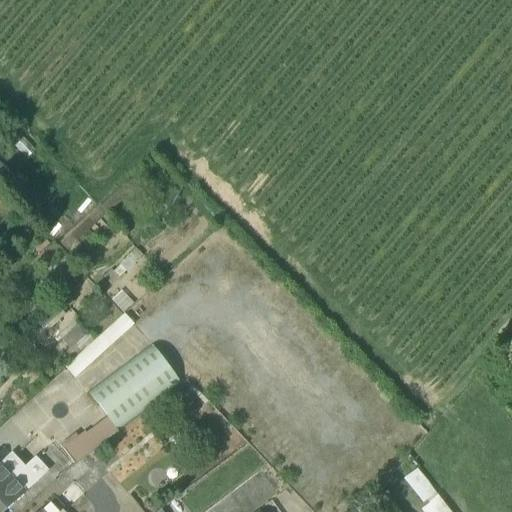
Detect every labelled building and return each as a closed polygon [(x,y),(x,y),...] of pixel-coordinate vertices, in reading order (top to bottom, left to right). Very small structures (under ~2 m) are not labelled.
[(64,316),(57,308),(33,329),(40,338),(64,316)] [(122,316),(64,369),(74,379),(132,326),(122,316)] [(93,342),(74,321),(57,336),(69,349),(67,352),(74,359),(93,342)] [(214,402),(242,376),(196,327),(168,352),(214,402)] [(180,382),(150,345),(87,392),(106,417),(85,433),(83,433),(77,437),(74,434),(59,446),(74,466),(118,432),(117,430),(180,382)] [(60,373),(44,389),(51,396),(67,380),(60,373)] [(193,418),(192,416),(195,414),(189,406),(185,409),(180,403),(172,408),(184,425),(193,418)] [(176,450),(198,434),(192,425),(183,432),(182,430),(168,441),(176,450)] [(0,511),(5,511),(48,472),(34,457),(23,467),(11,454),(10,454),(0,462),(0,511)] [(447,511),(416,472),(415,472),(402,482),(421,505),(417,509),(419,511),(447,511)] [(64,508),(54,498),(39,511),(61,511),(64,508)]
